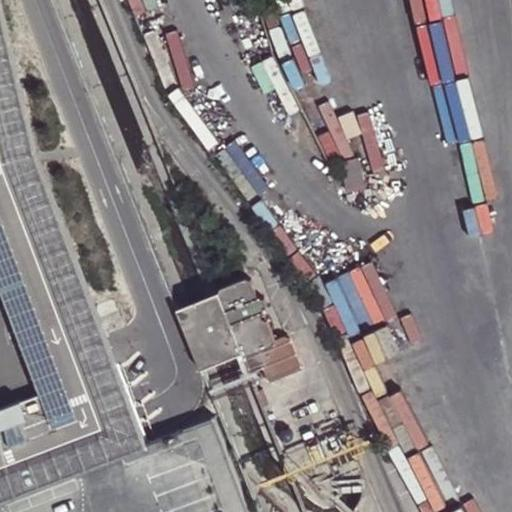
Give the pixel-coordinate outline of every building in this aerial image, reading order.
[(0,492),(106,452),(142,438),(136,422),(125,391),(88,294),(37,161),(34,150),(15,78),(0,16),(0,492)] [(482,256),(459,201),(444,207),(466,262),(482,256)] [(262,308),(264,304),(256,294),(244,274),(220,283),(216,290),(240,350),(246,352),(260,346),(272,340),(273,336),(266,317),(259,315),(256,309),(262,307),(262,308)] [(240,350),(216,290),(196,298),(175,307),(199,367),(221,358),(240,350)] [(266,317),(262,308),(262,307),(256,309),(259,315),(266,317)] [(283,332),(273,336),(272,340),(260,346),(246,352),(240,350),(248,369),(260,364),(266,379),(300,366),(288,334),(283,332)] [(0,511),(251,511),(213,411),(142,438),(106,452),(0,492),(0,511)]
